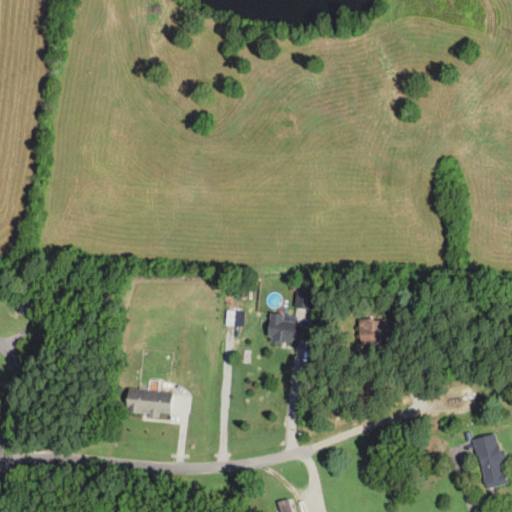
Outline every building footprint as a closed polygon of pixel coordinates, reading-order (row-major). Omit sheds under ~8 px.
[(296,307),(311,307),(311,292),(296,292),(296,307)] [(283,313),(268,313),(268,341),(298,341),(298,321),(283,321),(283,313)] [(357,342),(389,342),(389,318),(357,318),(357,342)] [(174,393),(127,387),(124,412),(159,416),(159,412),(171,413),(174,393)] [(507,482),(494,432),(472,438),(486,488),(507,482)]
